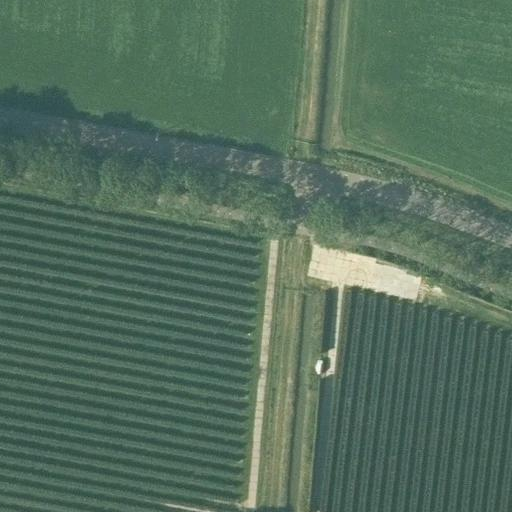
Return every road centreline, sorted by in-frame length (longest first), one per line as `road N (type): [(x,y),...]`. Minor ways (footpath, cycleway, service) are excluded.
road 1 (tertiary): [(511,240),(305,176),(0,119)]
road 2 (track): [(305,176),(323,0)]
